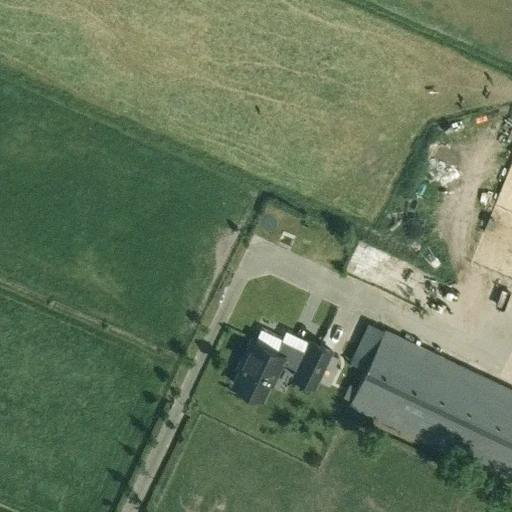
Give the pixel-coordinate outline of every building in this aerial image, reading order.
[(382,268),(389,251),(370,244),(375,232),(364,228),(354,257),(382,268)] [(491,261),(511,263),(511,232),(484,229),(481,253),(492,254),(491,261)] [(451,305),(462,291),(417,258),(406,273),(451,305)] [(483,282),(497,284),(498,271),(484,270),(483,282)] [(348,404),(511,480),(511,387),(385,327),(348,404)] [(315,389),(333,350),(309,339),(303,350),(282,340),(278,349),(250,336),(235,369),(237,370),(229,386),(263,401),(270,385),(273,386),(284,363),(295,368),(291,378),(315,389)] [(350,400),(357,386),(350,382),(343,397),(350,400)]
